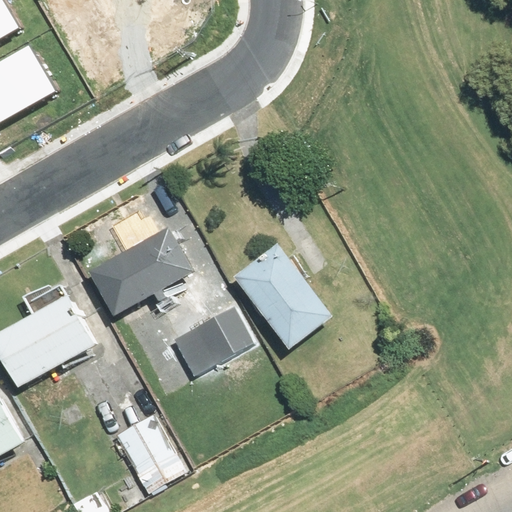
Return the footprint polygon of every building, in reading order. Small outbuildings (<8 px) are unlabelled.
[(9,0),(0,0),(0,45),(27,30),(9,0)] [(77,0),(78,7),(100,48),(148,22),(135,0),(77,0)] [(33,49),(0,67),(0,132),(61,98),(33,49)] [(181,231),(102,276),(127,320),(206,275),(181,231)] [(291,246),(247,275),(301,354),(344,325),(291,246)] [(86,304),(6,339),(30,394),(110,358),(86,304)] [(244,311),(182,339),(200,380),(263,352),(244,311)] [(0,468),(39,446),(0,380),(0,468)] [(164,414),(126,435),(158,493),(196,472),(164,414)] [(114,511),(105,493),(82,505),(85,511),(114,511)]
